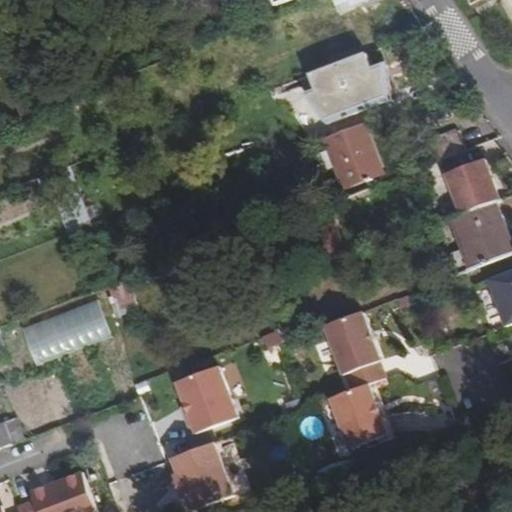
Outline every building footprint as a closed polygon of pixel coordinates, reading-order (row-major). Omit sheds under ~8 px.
[(349,47),(335,8),(296,22),(310,63),(349,47)] [(371,51),(312,72),(318,88),(313,90),(325,124),(400,96),(388,62),(377,66),(371,51)] [(264,93),(293,82),(286,62),(257,73),(264,93)] [(423,103),(446,94),(438,73),(415,82),(423,103)] [(361,135),(366,133),(363,125),(358,127),(361,135)] [(358,127),(326,139),(343,187),(381,172),(366,133),(361,135),(358,127)] [(430,164),(465,150),(458,129),(422,142),(430,164)] [(242,223),(271,212),(259,176),(229,187),(242,223)] [(511,244),(495,199),(452,216),(472,271),(511,255),(511,244)] [(511,272),(489,281),(507,328),(511,325),(511,272)] [(109,285),(117,316),(138,310),(130,280),(109,285)] [(25,328),(39,365),(115,336),(101,299),(25,328)] [(348,375),(354,391),(369,386),(382,381),(375,365),(378,364),(359,315),(326,327),(345,376),(348,375)] [(2,330),(0,330),(0,360),(9,358),(2,330)] [(245,418),(225,367),(178,384),(187,407),(192,420),(187,422),(193,438),(245,418)] [(387,433),(369,386),(354,391),(331,400),(349,448),(387,433)] [(187,407),(182,409),(187,422),(192,420),(187,407)] [(0,423),(0,446),(15,441),(6,421),(0,423)] [(214,445),(173,461),(179,478),(175,479),(183,499),(187,497),(192,511),(196,511),(234,497),(214,445)] [(18,511),(96,511),(82,476),(31,496),(35,505),(18,511)] [(149,511),(145,476),(120,479),(123,511),(149,511)]
